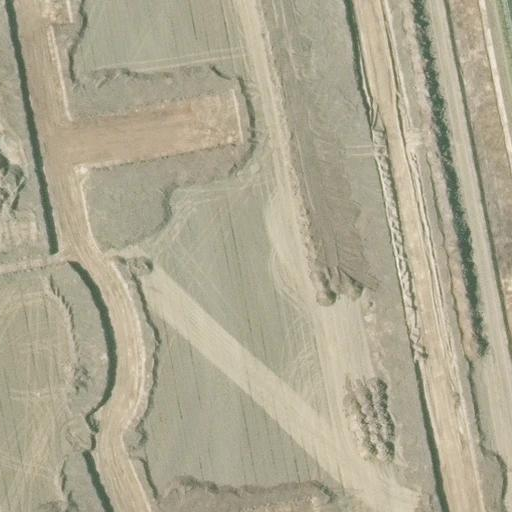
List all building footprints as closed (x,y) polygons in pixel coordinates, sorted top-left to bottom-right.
[(278,0),(282,18),(314,12),(311,0),(278,0)] [(303,34),(276,40),(283,77),(328,68),(324,42),(305,46),(303,34)] [(328,68),(283,77),(290,114),(317,109),(315,97),(333,94),(328,68)] [(0,124),(9,123),(4,98),(0,98),(0,124)] [(320,116),(279,124),(282,138),(286,137),(290,161),(344,150),(339,125),(323,128),(320,116)] [(0,151),(14,149),(9,123),(0,124),(0,151)] [(344,150),(290,161),(290,162),(294,161),(298,182),(291,183),(293,195),(321,189),(319,180),(348,174),(344,150)] [(195,173),(194,173),(203,221),(224,217),(215,169),(207,171),(208,180),(197,182),(195,173)] [(216,169),(215,169),(224,217),(246,212),(238,169),(217,173),(216,169)] [(175,181),(174,181),(182,225),(203,221),(194,173),(186,175),(188,184),(176,186),(175,181)] [(0,214),(26,210),(21,187),(5,190),(3,178),(0,178),(0,214)] [(153,182),(152,182),(161,229),(182,225),(174,181),(153,185),(153,182)] [(145,192),(132,194),(139,233),(161,229),(152,182),(144,184),(145,192)] [(132,194),(104,200),(106,211),(112,210),(117,237),(139,233),(132,194)] [(322,207),(280,215),(285,243),(327,235),(322,207)] [(26,210),(0,214),(0,250),(16,247),(13,235),(30,232),(26,210)] [(387,218),(376,220),(378,231),(389,229),(387,218)] [(376,220),(364,222),(366,233),(378,231),(376,220)] [(327,235),(285,243),(288,258),(285,259),(287,270),(332,262),(327,235)] [(332,262),(287,270),(289,282),(292,281),(295,296),(337,288),(332,262)] [(397,271),(386,273),(388,284),(399,282),(397,271)] [(386,273),(374,276),(376,287),(388,284),(386,273)] [(337,288),(295,296),(300,323),(343,315),(337,288)] [(81,290),(19,302),(19,304),(23,304),(25,315),(21,315),(36,396),(99,384),(99,382),(95,382),(93,371),(97,370),(84,304),(81,304),(79,293),(82,292),(81,290)] [(343,315),(300,323),(303,338),(300,339),(302,350),(348,341),(343,315)] [(407,325),(396,327),(398,338),(409,335),(407,325)] [(396,327),(384,329),(386,340),(398,338),(396,327)] [(348,341),(302,350),(305,361),(307,361),(310,376),(353,368),(348,341)] [(353,368),(310,376),(315,404),(358,396),(353,368)] [(417,377),(406,379),(408,390),(419,388),(417,377)] [(274,421),(252,427),(262,464),(284,458),(274,421)] [(370,421),(345,425),(348,439),(361,437),(365,459),(407,451),(402,428),(372,433),(370,421)] [(252,427),(231,433),(241,470),(262,464),(252,427)] [(231,433),(210,439),(221,476),(241,470),(231,433)] [(210,439),(189,445),(200,482),(221,476),(210,439)] [(189,445),(169,451),(179,488),(200,482),(189,445)] [(169,451),(147,457),(157,494),(179,488),(169,451)] [(369,481),(356,483),(359,497),(383,492),(381,480),(411,474),(407,451),(365,459),(369,481)] [(77,470),(54,471),(55,511),(78,511),(77,470)] [(54,471),(33,472),(33,511),(36,511),(55,511),(54,471)] [(12,511),(11,472),(0,472),(0,511),(12,511)] [(33,511),(33,472),(11,472),(12,511),(33,511)] [(284,496),(272,498),(273,506),(285,504),(284,496)] [(272,498),(260,501),(262,509),(273,506),(272,498)]
